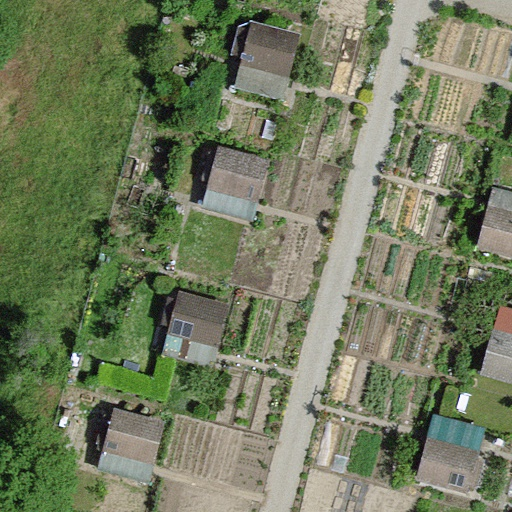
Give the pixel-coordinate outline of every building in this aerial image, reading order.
[(299,34),(252,22),(251,27),(243,57),(242,64),(288,76),(299,34)] [(241,25),(233,54),(243,57),(251,27),(241,25)] [(288,76),(242,64),(236,85),(282,97),(288,76)] [(268,157),(221,145),(220,150),(212,180),(211,187),(257,199),(268,157)] [(210,147),(202,177),(212,180),(220,150),(210,147)] [(257,199),(211,187),(205,208),(251,220),(257,199)] [(491,207),(511,212),(511,192),(496,188),(491,207)] [(511,212),(491,207),(480,246),(511,255),(511,212)] [(227,304),(180,292),(179,297),(171,326),(169,333),(216,345),(227,304)] [(168,294),(161,324),(171,326),(179,297),(168,294)] [(495,331),(511,335),(511,309),(502,307),(495,331)] [(511,335),(495,331),(483,374),(511,382),(511,335)] [(216,345),(169,333),(164,355),(210,367),(216,345)] [(162,423),(115,411),(114,416),(106,446),(105,453),(151,465),(162,423)] [(104,413),(96,443),(106,446),(114,416),(104,413)] [(430,438),(478,451),(484,429),(436,416),(430,438)] [(430,438),(419,478),(467,491),(469,485),(476,457),(478,451),(430,438)] [(151,465),(105,453),(100,469),(147,481),(151,465)] [(477,487),(484,459),(476,457),(469,485),(477,487)]
